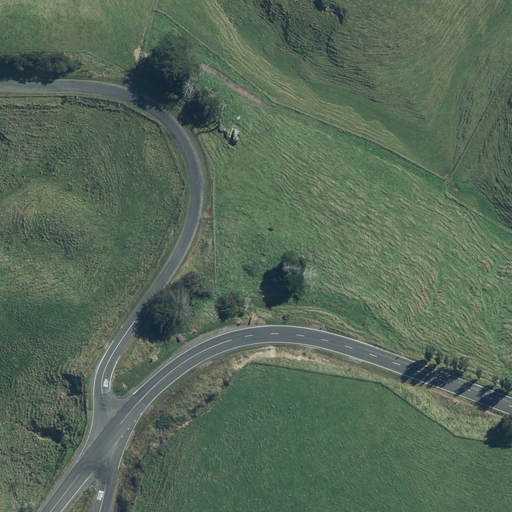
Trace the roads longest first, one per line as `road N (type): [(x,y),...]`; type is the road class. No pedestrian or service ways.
road 1 (residential): [(0,83),(126,93),(163,114),(187,151),(192,216),(174,264),(107,361),(106,440)]
road 2 (tertiary): [(106,440),(181,364),(256,334),(325,340),(511,406)]
